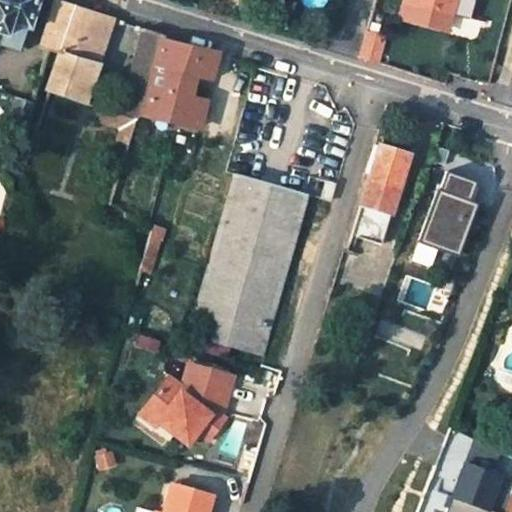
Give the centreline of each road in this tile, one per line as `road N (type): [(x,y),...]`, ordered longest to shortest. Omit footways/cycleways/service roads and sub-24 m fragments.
road 1 (residential): [(248,511),(376,82)]
road 2 (residential): [(510,124),(508,198),(408,441),(359,511)]
road 3 (unclassified): [(107,0),(340,71)]
road 4 (unclassified): [(376,82),(510,124)]
